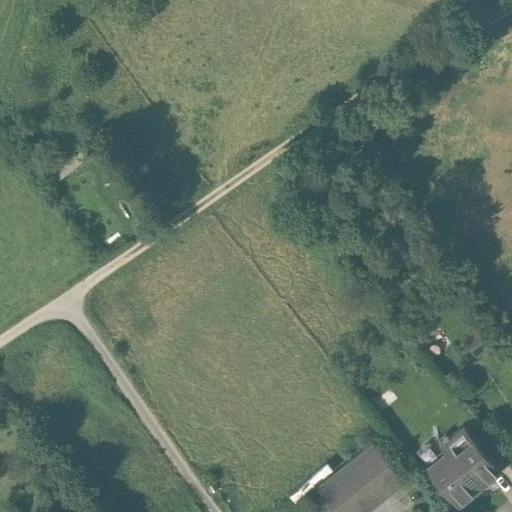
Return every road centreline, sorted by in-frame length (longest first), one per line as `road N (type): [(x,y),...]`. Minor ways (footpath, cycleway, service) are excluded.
road 1 (track): [(63,302),(266,161),(511,9)]
road 2 (track): [(211,511),(63,302)]
